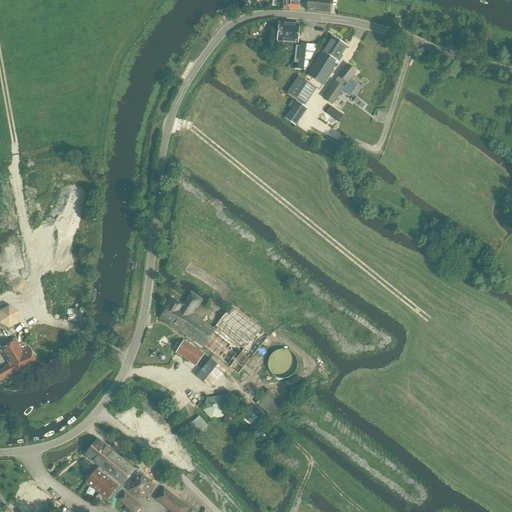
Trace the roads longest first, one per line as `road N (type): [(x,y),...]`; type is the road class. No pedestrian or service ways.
road 1 (tertiary): [(0,454),(78,433),(118,382),(140,329),(169,122),(211,46),(237,22),(260,14),(353,22),(511,71)]
road 2 (track): [(457,344),(190,128),(169,122)]
road 3 (track): [(24,299),(34,269),(0,65)]
